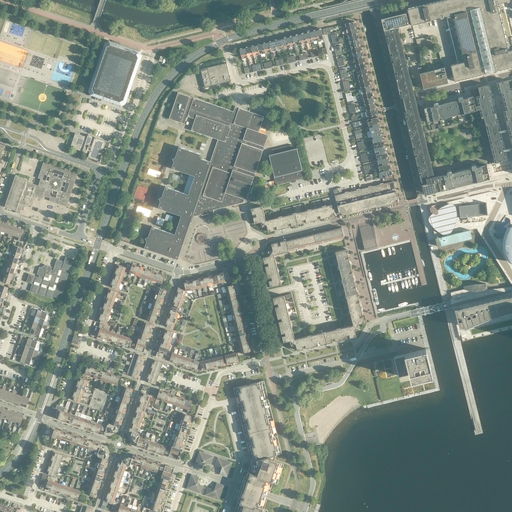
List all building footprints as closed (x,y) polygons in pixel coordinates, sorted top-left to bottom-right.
[(484,66),(470,10),(478,8),(492,64),(493,68),(494,71),(511,67),(511,35),(509,29),(508,23),(506,16),(503,3),(505,2),(510,1),(509,0),(443,0),(407,9),(408,13),(409,12),(411,19),(409,19),(411,25),(418,23),(437,19),(439,18),(441,18),(444,17),(446,17),(446,16),(448,22),(449,29),(453,44),(455,51),(456,57),(458,63),(455,64),(450,65),(450,66),(453,78),(454,81),(486,74),(485,70),(484,66)] [(477,0),(468,0),(485,68),(487,74),(496,72),(494,66),(477,0)] [(402,14),(381,19),(384,30),(398,27),(408,24),(407,20),(406,13),(405,14),(405,13),(402,14)] [(356,27),(354,21),(345,24),(346,30),(356,27)] [(357,33),(356,27),(346,30),(347,35),(357,33)] [(420,114),(418,106),(417,106),(416,102),(415,97),(398,27),(384,30),(386,37),(391,61),(392,64),(395,75),(398,90),(399,93),(401,101),(402,106),(403,109),(405,117),(406,120),(408,128),(408,131),(409,133),(424,195),(491,178),(492,183),(511,178),(511,79),(497,83),(492,84),(489,85),(486,85),(469,90),(471,97),(463,99),(462,95),(458,96),(458,99),(443,102),(444,103),(438,105),(437,101),(433,102),(434,106),(424,108),(429,130),(470,120),(471,123),(476,122),(486,165),(476,167),(475,164),(471,165),(471,167),(456,171),(457,172),(451,173),(451,170),(446,171),(447,174),(439,176),(431,142),(430,143),(423,113),(420,114)] [(321,29),(320,28),(319,29),(319,30),(315,31),(318,41),(324,39),(321,29)] [(315,30),(313,30),(313,31),(309,32),(312,42),(318,41),(315,31),(315,30)] [(309,32),(309,31),(308,32),(307,32),(307,33),(304,34),(306,43),(312,42),(309,32)] [(303,33),(302,33),(301,34),(298,35),(300,45),(306,43),(304,34),(303,33)] [(359,39),(357,33),(347,35),(349,41),(359,39)] [(298,35),(297,34),(296,34),(296,35),(296,36),(292,37),(294,46),(300,45),(298,35)] [(292,36),(291,36),(290,36),(290,37),(286,38),(289,48),(294,46),(292,37),(292,36)] [(416,39),(419,50),(433,47),(431,36),(416,39)] [(286,37),(285,37),(284,37),(284,38),(280,39),(283,49),(289,48),(286,38),(286,37)] [(276,40),(276,39),(275,40),(274,40),(274,41),(277,51),(283,49),(280,39),(277,40),(276,40)] [(360,45),(359,39),(349,41),(350,47),(360,45)] [(92,95),(96,96),(98,97),(98,96),(104,98),(103,99),(123,106),(127,104),(129,98),(131,99),(133,91),(132,91),(144,56),(142,52),(122,45),(122,43),(117,41),(116,43),(111,41),(107,43),(90,91),(92,95)] [(271,41),(270,41),(269,41),(269,42),(271,52),(277,51),(274,41),(271,42),(271,41)] [(265,43),(264,42),(263,42),(263,43),(263,44),(265,53),(271,52),(269,42),(265,43)] [(259,44),(258,44),(257,44),(257,45),(259,55),(265,53),(263,44),(259,45),(259,44)] [(253,45),(252,45),(251,45),(251,46),(254,56),(259,55),(257,45),(253,46),(253,45)] [(361,51),(360,45),(350,47),(352,53),(361,51)] [(247,47),(247,46),(246,47),(245,47),(245,48),(248,58),(254,56),(251,46),(247,47)] [(242,48),(241,48),(240,48),(240,49),(239,49),(242,59),(248,58),(245,48),(242,49),(242,48)] [(363,56),(361,51),(352,53),(353,59),(363,56)] [(364,62),(363,56),(353,59),(355,65),(364,62)] [(366,68),(364,62),(355,65),(356,70),(366,68)] [(231,81),(226,63),(207,67),(200,69),(205,88),(231,81)] [(444,67),(419,73),(423,89),(448,83),(444,67)] [(367,74),(366,68),(356,70),(357,76),(367,74)] [(369,80),(367,74),(357,76),(359,82),(369,80)] [(370,86),(369,80),(359,82),(360,88),(370,86)] [(371,92),(370,86),(360,88),(362,94),(371,92)] [(202,155),(179,147),(176,157),(173,159),(174,161),(172,168),(195,176),(188,194),(166,187),(162,197),(159,198),(161,201),(159,208),(181,215),(175,234),(152,226),(148,237),(146,238),(147,241),(145,247),(178,258),(191,219),(192,217),(202,214),(202,215),(214,212),(213,210),(243,202),(244,199),(246,200),(254,176),(252,176),(253,172),(255,173),(263,150),(261,149),(262,146),(264,147),(268,135),(259,131),(264,116),(239,108),(238,109),(237,109),(237,107),(235,107),(233,111),(194,98),(190,97),(178,92),(169,118),(184,124),(186,118),(187,118),(188,116),(193,118),(194,117),(195,118),(191,130),(218,139),(210,162),(201,158),(202,155)] [(373,97),(371,92),(362,94),(363,100),(373,97)] [(374,103),(373,97),(363,100),(365,105),(374,103)] [(376,109),(374,103),(365,105),(366,111),(376,109)] [(377,115),(376,109),(366,111),(365,112),(366,118),(377,115)] [(379,123),(378,117),(367,119),(368,125),(379,123)] [(380,128),(379,123),(368,125),(370,131),(380,128)] [(382,134),(380,128),(370,131),(371,137),(382,134)] [(87,137),(76,134),(75,137),(74,136),(70,147),(89,154),(87,157),(99,161),(104,147),(107,148),(109,142),(106,141),(105,141),(103,140),(102,140),(95,137),(94,137),(93,139),(87,137)] [(383,140),(382,134),(371,137),(373,143),(383,140)] [(385,146),(383,140),(373,143),(374,149),(385,146)] [(273,154),(269,155),(274,177),(276,185),(290,181),(291,183),(296,181),(295,180),(305,178),(303,170),(302,170),(297,148),(293,149),(292,145),(272,150),(273,154)] [(386,152),(385,146),(374,149),(375,154),(386,152)] [(388,158),(386,152),(375,154),(377,160),(388,158)] [(389,164),(388,158),(377,160),(378,166),(389,164)] [(44,161),(41,168),(43,169),(42,171),(41,170),(38,178),(43,180),(42,182),(40,181),(38,186),(26,182),(27,179),(15,175),(5,207),(16,211),(16,212),(20,214),(21,210),(23,210),(25,206),(31,208),(33,202),(32,202),(32,200),(34,200),(35,196),(42,198),(43,196),(50,198),(49,200),(66,206),(69,199),(70,197),(75,182),(75,180),(78,172),(71,170),(68,169),(44,161)] [(390,169),(389,164),(378,166),(374,167),(376,173),(380,172),(390,169)] [(392,175),(390,169),(380,172),(376,173),(377,179),(381,178),(385,177),(392,175)] [(342,193),(338,194),(334,195),(339,215),(398,201),(393,181),(387,182),(386,183),(342,193)] [(331,204),(324,206),(327,217),(335,215),(335,216),(335,215),(336,215),(334,208),(332,209),(331,204)] [(456,205),(452,204),(439,210),(437,208),(434,207),(432,208),(432,210),(435,213),(430,218),(430,221),(439,232),(445,236),(448,236),(453,234),(455,229),(458,223),(459,218),(458,209),(456,205)] [(485,204),(460,207),(462,218),(487,215),(485,204)] [(262,206),(255,208),(251,209),(253,218),(254,224),(261,222),(264,224),(266,221),(262,206)] [(327,217),(324,206),(309,210),(312,221),(318,220),(319,220),(318,219),(327,217)] [(312,221),(309,210),(295,213),(297,225),(306,223),(306,222),(312,221)] [(297,225),(295,213),(280,217),(283,228),(289,227),(297,225)] [(283,228),(280,217),(266,221),(264,224),(267,225),(268,232),(277,230),(283,228)] [(375,236),(372,224),(365,225),(359,227),(362,239),(363,241),(362,241),(365,249),(364,249),(365,251),(379,248),(378,246),(376,237),(375,236)] [(18,228),(13,226),(9,237),(10,238),(12,235),(15,236),(18,228)] [(23,230),(18,228),(15,236),(19,237),(17,240),(19,241),(23,230)] [(473,231),(437,239),(440,247),(476,238),(473,231)] [(286,241),(286,240),(280,242),(280,241),(279,241),(280,242),(271,244),(273,250),(271,253),(274,255),(289,251),(286,241)] [(9,248),(9,249),(20,253),(22,248),(14,245),(12,249),(9,248)] [(20,253),(9,249),(8,251),(11,252),(10,256),(18,258),(20,253)] [(350,264),(346,249),(335,252),(339,266),(350,264)] [(274,255),(271,253),(269,256),(263,258),(265,266),(264,266),(265,266),(266,273),(278,270),(274,255)] [(52,267),(44,264),(44,266),(41,267),(39,267),(37,274),(39,275),(39,277),(29,274),(26,282),(32,284),(30,291),(52,298),(53,296),(58,298),(59,293),(62,294),(73,259),(66,257),(64,262),(57,259),(53,270),(51,269),(52,267)] [(17,263),(5,260),(5,261),(8,262),(7,266),(15,269),(17,263)] [(136,265),(132,263),(129,273),(131,274),(131,273),(135,274),(138,266),(136,266),(136,265)] [(116,269),(116,270),(124,273),(125,269),(129,270),(130,267),(126,266),(126,267),(117,264),(115,268),(116,269)] [(353,278),(350,264),(339,266),(342,281),(353,278)] [(139,267),(138,266),(135,274),(139,275),(138,276),(140,277),(143,267),(139,266),(139,267)] [(147,269),(143,267),(140,277),(142,278),(142,277),(146,278),(148,270),(147,269)] [(13,274),(2,270),(1,271),(4,272),(3,276),(11,279),(13,274)] [(124,273),(116,270),(115,272),(114,271),(113,275),(123,279),(123,277),(122,277),(124,273)] [(150,270),(148,270),(146,278),(149,279),(149,280),(151,281),(154,271),(150,270)] [(281,284),(278,270),(266,273),(268,278),(267,279),(268,279),(270,287),(281,284)] [(158,272),(154,271),(151,281),(153,281),(153,280),(157,281),(159,273),(158,273),(158,272)] [(225,281),(223,272),(219,273),(219,274),(217,275),(219,283),(223,282),(224,286),(227,285),(226,281),(225,281)] [(161,274),(159,273),(157,281),(160,283),(159,286),(162,288),(164,284),(162,283),(165,275),(161,273),(161,274)] [(123,279),(113,275),(112,279),(113,279),(112,281),(120,284),(121,280),(122,280),(123,279)] [(11,279),(3,276),(2,280),(0,278),(0,280),(9,284),(11,279)] [(357,293),(353,278),(342,281),(346,296),(357,293)] [(120,284),(112,281),(112,282),(111,282),(109,286),(119,290),(120,288),(119,287),(120,284)] [(179,284),(178,288),(186,291),(184,283),(179,284)] [(8,287),(0,284),(0,290),(6,293),(8,287)] [(158,287),(156,293),(164,295),(165,294),(167,290),(158,287)] [(175,293),(184,296),(186,291),(178,288),(177,290),(177,289),(175,293)] [(118,292),(109,289),(107,293),(108,293),(107,294),(115,297),(117,294),(118,294),(118,292)] [(164,295),(156,293),(154,298),(163,301),(164,297),(164,295)] [(184,296),(175,293),(174,297),(175,297),(174,299),(182,302),(184,296)] [(361,308),(357,293),(346,296),(349,310),(361,308)] [(115,297),(107,294),(107,296),(106,296),(105,300),(115,303),(115,301),(114,301),(115,297)] [(470,304),(455,307),(460,325),(466,326),(473,324),(479,322),(488,318),(494,316),(500,314),(505,312),(511,310),(511,294),(502,296),(470,304)] [(284,295),(273,298),(274,304),(274,305),(274,304),(276,313),(287,310),(284,295)] [(163,301),(154,298),(152,304),(160,306),(161,305),(162,305),(163,301)] [(182,302),(174,299),(174,300),(173,300),(172,304),(180,307),(182,302)] [(115,303),(105,300),(104,303),(104,304),(104,305),(112,308),(113,304),(114,305),(115,303)] [(160,306),(152,304),(150,309),(159,312),(161,308),(160,308),(160,306)] [(180,307),(172,304),(170,308),(171,308),(171,310),(179,313),(180,307)] [(112,308),(104,305),(103,307),(102,307),(101,311),(111,314),(111,312),(110,312),(112,308)] [(364,322),(361,308),(349,310),(353,325),(356,327),(358,324),(364,322)] [(159,312),(150,309),(149,315),(157,317),(157,316),(158,316),(159,312)] [(38,310),(36,314),(32,313),(30,320),(38,323),(42,311),(38,310)] [(179,313),(171,310),(170,311),(169,311),(168,315),(177,318),(179,313)] [(291,324),(287,310),(276,313),(278,321),(280,327),(291,324)] [(47,313),(42,311),(38,323),(47,326),(49,322),(47,322),(49,316),(46,315),(47,313)] [(111,314),(101,311),(100,314),(101,314),(100,316),(108,319),(109,315),(110,316),(111,314)] [(157,317),(149,315),(147,320),(155,323),(157,319),(156,319),(157,317)] [(177,318),(168,315),(167,319),(167,321),(175,323),(177,318)] [(108,319),(100,316),(100,317),(99,317),(97,321),(107,325),(108,323),(107,322),(108,319)] [(38,323),(30,320),(28,323),(33,325),(30,333),(34,334),(38,323)] [(175,323),(167,321),(166,322),(164,326),(173,329),(175,323)] [(153,325),(144,322),(142,327),(150,330),(151,329),(152,328),(153,325)] [(47,326),(38,323),(34,334),(39,336),(42,328),(46,329),(47,326)] [(101,337),(103,338),(106,329),(102,328),(103,324),(100,323),(99,327),(100,328),(97,336),(101,338),(101,337)] [(295,339),(291,324),(280,327),(281,333),(281,334),(283,342),(290,340),(293,342),(295,339)] [(356,327),(353,325),(338,328),(341,340),(356,336),(354,330),(356,327)] [(150,330),(142,327),(140,333),(149,336),(150,332),(150,330)] [(341,340),(338,328),(323,332),(326,343),(341,340)] [(111,331),(106,329),(103,338),(104,338),(104,339),(108,340),(111,331)] [(174,332),(165,329),(164,333),(164,335),(172,338),(174,332)] [(117,333),(111,331),(108,340),(112,342),(112,341),(114,341),(117,333)] [(326,343),(323,332),(309,336),(312,347),(326,343)] [(122,335),(117,333),(114,341),(115,342),(119,344),(122,335)] [(149,336),(140,333),(138,338),(146,341),(147,339),(148,340),(149,336)] [(127,337),(122,335),(119,344),(123,345),(123,344),(125,345),(127,337)] [(172,338),(164,335),(163,336),(161,340),(170,343),(172,338)] [(312,347),(309,336),(295,339),(293,342),(295,344),(297,350),(312,347)] [(133,339),(127,337),(125,345),(126,345),(126,346),(130,348),(133,339)] [(21,345),(20,348),(29,351),(33,340),(28,338),(25,346),(21,345)] [(146,341),(138,338),(137,344),(133,342),(132,345),(136,347),(135,349),(143,352),(147,343),(146,343),(146,341)] [(37,341),(33,340),(29,351),(38,354),(39,351),(34,350),(37,341)] [(170,343),(161,340),(160,344),(161,344),(160,346),(168,349),(170,343)] [(168,349),(160,346),(160,348),(159,348),(156,356),(164,359),(165,357),(169,358),(170,355),(166,354),(168,349)] [(249,347),(248,346),(240,348),(241,352),(237,353),(238,356),(242,355),(242,353),(251,351),(250,347),(249,347)] [(29,351),(20,348),(19,352),(18,355),(22,356),(20,361),(25,363),(29,351)] [(435,388),(426,349),(421,350),(418,351),(411,352),(395,356),(392,357),(373,361),(383,401),(435,388)] [(38,354),(29,351),(25,363),(29,365),(32,356),(36,358),(38,354)] [(134,353),(130,351),(129,353),(132,354),(133,354),(134,354),(132,358),(142,361),(142,360),(143,360),(144,356),(134,353)] [(172,352),(170,359),(169,361),(173,362),(174,362),(175,362),(178,354),(172,352)] [(183,356),(178,354),(175,362),(176,363),(180,365),(183,356)] [(189,358),(183,356),(180,365),(184,366),(184,365),(186,366),(189,358)] [(142,361),(132,358),(131,363),(130,362),(129,361),(126,360),(126,362),(141,367),(142,363),(141,363),(142,361)] [(194,360),(189,358),(186,366),(187,366),(187,367),(191,369),(194,360)] [(163,363),(153,359),(151,363),(152,363),(152,365),(161,368),(163,364),(164,364),(164,365),(167,366),(168,364),(163,362),(163,363)] [(200,362),(194,360),(191,369),(195,370),(195,369),(197,370),(200,362)] [(141,367),(126,362),(125,364),(128,365),(129,364),(130,365),(128,369),(138,372),(138,371),(139,371),(141,367)] [(86,374),(90,376),(93,367),(91,367),(91,366),(87,365),(84,374),(83,373),(82,377),(85,378),(86,374)] [(161,368),(152,365),(151,367),(150,366),(149,370),(164,375),(164,373),(161,372),(161,373),(160,372),(161,368)] [(94,368),(93,367),(90,376),(94,377),(93,378),(95,378),(98,368),(94,367),(94,368)] [(102,370),(98,368),(95,378),(97,379),(97,378),(101,379),(103,371),(102,371),(102,370)] [(138,372),(128,369),(127,373),(126,373),(126,372),(123,371),(122,373),(126,375),(127,374),(137,378),(138,374),(137,374),(138,372)] [(164,375),(149,370),(148,374),(148,376),(157,379),(159,374),(160,375),(160,376),(163,377),(164,375)] [(105,372),(103,371),(101,379),(104,381),(104,382),(106,382),(109,372),(105,371),(105,372)] [(113,374),(109,372),(106,382),(107,383),(108,382),(112,383),(114,375),(113,374)] [(116,375),(114,375),(112,383),(115,384),(115,385),(117,386),(120,376),(116,375)] [(157,379),(148,376),(147,378),(146,377),(145,381),(152,383),(155,384),(155,385),(160,386),(160,384),(158,383),(157,383),(156,383),(157,379)] [(78,381),(77,382),(85,385),(86,382),(88,382),(88,380),(78,377),(77,381),(78,381)] [(264,380),(252,383),(250,384),(249,382),(247,383),(247,384),(233,388),(235,397),(236,401),(236,403),(251,461),(251,463),(250,465),(254,467),(252,473),(248,471),(244,470),(240,481),(242,482),(241,487),(239,490),(237,490),(233,501),(237,502),(235,508),(233,511),(267,511),(268,511),(268,510),(264,509),(267,500),(264,499),(266,495),(267,490),(270,491),(273,483),(277,484),(284,464),(273,460),(273,459),(273,456),(282,453),(264,380)] [(85,385),(77,382),(77,384),(76,384),(75,388),(84,391),(85,389),(84,389),(85,385)] [(124,388),(122,391),(130,394),(131,393),(132,393),(133,389),(124,386),(125,385),(121,383),(120,386),(124,388)] [(6,386),(5,386),(0,399),(2,400),(3,398),(6,399),(9,391),(5,390),(6,386)] [(84,391),(75,388),(73,392),(74,392),(74,393),(82,396),(83,392),(84,393),(84,391)] [(12,392),(9,391),(6,399),(9,400),(8,402),(11,403),(15,389),(13,389),(12,392)] [(17,390),(15,389),(11,403),(13,403),(13,402),(16,403),(19,395),(15,394),(17,390)] [(164,391),(160,389),(156,399),(158,400),(159,399),(162,400),(165,392),(163,391),(164,391)] [(130,394),(122,391),(120,397),(129,400),(130,396),(130,394)] [(22,396),(19,395),(16,403),(19,404),(19,405),(21,406),(25,393),(24,392),(22,396)] [(141,396),(140,398),(148,400),(150,397),(154,398),(155,395),(151,393),(150,395),(142,392),(140,396),(141,396)] [(166,393),(165,392),(162,400),(166,401),(166,402),(167,403),(171,393),(167,392),(166,393)] [(27,393),(25,393),(21,406),(23,407),(23,405),(27,406),(30,397),(29,397),(29,398),(26,397),(27,393)] [(82,396),(74,393),(73,395),(72,395),(71,399),(81,402),(81,400),(80,400),(82,396)] [(175,395),(171,393),(167,403),(169,404),(169,403),(173,404),(176,396),(174,395),(175,395)] [(177,396),(176,396),(173,404),(177,405),(176,406),(178,407),(182,397),(178,396),(177,396)] [(129,400),(120,397),(119,402),(127,405),(127,404),(128,404),(129,400)] [(185,398),(182,397),(178,407),(180,407),(180,406),(184,408),(187,400),(185,399),(185,398)] [(148,400),(140,398),(140,399),(139,399),(138,403),(147,406),(148,400)] [(188,400),(187,400),(184,408),(188,409),(187,413),(189,414),(191,410),(189,409),(192,401),(188,399),(188,400)] [(127,405),(119,402),(117,407),(126,411),(127,407),(126,407),(127,405)] [(147,406),(138,403),(136,407),(137,407),(136,409),(145,411),(147,406)] [(50,416),(59,419),(61,419),(64,411),(59,409),(60,406),(57,405),(56,408),(53,408),(50,416)] [(113,412),(115,413),(123,416),(123,414),(124,415),(126,411),(117,407),(115,407),(113,412)] [(8,410),(3,408),(0,416),(0,420),(1,420),(1,418),(5,419),(8,410)] [(145,411),(136,409),(136,410),(135,410),(134,414),(143,417),(145,411)] [(13,411),(8,410),(5,419),(4,422),(9,423),(13,411)] [(18,413),(13,411),(9,423),(14,425),(15,423),(18,413)] [(69,413),(64,411),(61,419),(63,420),(62,421),(66,422),(69,413)] [(24,415),(18,413),(15,423),(19,424),(18,426),(20,427),(24,415)] [(75,415),(69,413),(66,422),(70,423),(72,423),(75,415)] [(123,416),(115,413),(113,418),(122,421),(123,418),(122,417),(123,416)] [(183,413),(181,418),(190,421),(191,418),(191,417),(191,416),(183,413)] [(143,417),(134,414),(133,418),(133,420),(141,422),(143,417)] [(80,417),(75,415),(72,423),(74,424),(73,424),(77,426),(80,417)] [(86,419),(80,417),(77,426),(81,427),(81,426),(83,427),(86,419)] [(113,418),(111,424),(116,426),(119,427),(120,425),(120,426),(122,421),(113,418)] [(190,421),(181,418),(179,424),(187,427),(188,425),(189,425),(190,421)] [(91,421),(86,419),(83,427),(84,428),(88,430),(91,421)] [(141,422),(133,420),(132,421),(130,425),(139,428),(141,422)] [(97,423),(91,421),(88,430),(92,431),(92,430),(94,431),(97,423)] [(102,425),(97,423),(94,431),(95,431),(95,432),(99,433),(102,425)] [(108,423),(107,426),(108,427),(106,431),(109,432),(111,431),(111,432),(112,432),(113,432),(113,431),(113,430),(115,429),(116,426),(111,424),(108,423)] [(187,427),(179,424),(177,429),(186,432),(188,428),(187,428),(187,427)] [(53,427),(47,425),(44,434),(47,434),(45,438),(48,439),(50,435),(53,427)] [(108,427),(107,426),(102,425),(99,433),(103,435),(103,434),(105,435),(106,431),(108,427)] [(139,428),(130,425),(129,429),(130,429),(129,431),(132,432),(137,433),(139,428)] [(59,430),(57,429),(55,437),(59,439),(58,440),(60,440),(63,430),(60,429),(59,430)] [(186,432),(177,429),(176,435),(184,437),(184,436),(185,436),(186,432)] [(67,432),(63,430),(60,440),(62,441),(62,440),(66,441),(68,433),(67,433),(67,432)] [(137,433),(132,432),(131,434),(132,437),(131,437),(131,438),(132,439),(133,439),(134,441),(137,442),(139,437),(141,434),(137,433)] [(70,434),(68,433),(66,441),(69,442),(69,443),(71,444),(74,434),(70,433),(70,434)] [(78,435),(74,434),(71,444),(73,444),(73,443),(77,445),(79,437),(78,436),(78,435)] [(184,437),(176,435),(174,440),(183,443),(184,439),(183,439),(184,437)] [(81,437),(79,437),(77,445),(80,446),(80,447),(82,448),(85,438),(81,436),(81,437)] [(139,437),(137,442),(136,445),(138,445),(138,446),(142,448),(145,439),(139,437)] [(89,439),(85,438),(82,448),(83,448),(84,447),(87,448),(90,440),(89,440),(89,439)] [(150,441),(145,439),(142,448),(145,449),(146,448),(148,449),(150,441)] [(92,441),(90,440),(87,448),(91,450),(91,451),(93,451),(96,442),(92,440),(92,441)] [(183,443),(174,440),(172,446),(180,449),(180,447),(181,447),(183,443)] [(156,443),(150,441),(148,449),(149,449),(149,450),(153,451),(156,443)] [(100,443),(96,442),(93,451),(94,452),(95,451),(98,452),(99,452),(100,447),(101,444),(99,444),(100,443)] [(161,444),(156,443),(153,451),(157,453),(157,452),(158,452),(161,444)] [(167,446),(161,444),(158,452),(160,453),(160,454),(164,455),(167,446)] [(180,449),(172,446),(170,451),(166,450),(165,453),(169,454),(168,457),(177,460),(179,454),(180,451),(179,450),(180,449)] [(103,448),(100,447),(99,452),(98,452),(97,455),(100,456),(106,458),(107,455),(105,453),(106,452),(106,451),(106,450),(105,450),(104,450),(103,448)] [(63,455),(53,451),(52,455),(52,457),(61,460),(63,456),(64,456),(64,457),(67,458),(67,456),(63,455)] [(204,461),(199,451),(195,465),(202,468),(204,461)] [(213,456),(199,451),(204,461),(211,463),(213,456)] [(133,455),(132,458),(130,463),(134,464),(133,465),(135,466),(139,456),(135,455),(134,456),(133,455)] [(100,456),(98,461),(107,464),(108,461),(108,460),(108,458),(106,458),(100,456)] [(142,457),(139,456),(135,466),(137,466),(137,465),(141,467),(144,459),(142,458),(142,457)] [(61,460),(52,457),(51,459),(50,459),(49,462),(64,467),(64,466),(62,465),(61,465),(60,465),(61,460)] [(122,460),(121,463),(126,465),(129,466),(130,463),(132,458),(129,457),(127,458),(126,458),(126,457),(125,457),(125,458),(124,458),(124,459),(122,460)] [(145,459),(144,459),(141,467),(145,468),(144,469),(146,470),(150,460),(146,458),(145,459)] [(218,458),(215,465),(222,467),(232,462),(218,458)] [(153,461),(150,460),(146,470),(148,470),(148,469),(152,471),(155,462),(153,462),(153,461)] [(107,464),(98,461),(96,467),(105,470),(105,468),(106,468),(107,464)] [(64,467),(49,462),(48,466),(49,466),(48,468),(58,471),(59,467),(60,467),(60,468),(63,469),(64,467)] [(126,465),(121,463),(118,462),(118,464),(117,463),(116,467),(124,470),(126,465)] [(156,463),(155,462),(152,471),(156,472),(155,473),(157,473),(161,464),(156,462),(156,463)] [(227,477),(232,462),(222,467),(220,474),(227,477)] [(164,468),(161,466),(160,470),(163,471),(163,473),(162,476),(170,479),(170,477),(171,477),(174,468),(165,465),(164,468)] [(105,470),(96,467),(95,472),(103,475),(105,471),(104,471),(105,470)] [(124,470),(116,467),(114,471),(115,471),(115,473),(123,476),(124,470)] [(58,471),(48,468),(47,470),(47,469),(45,473),(56,477),(60,479),(61,477),(58,476),(57,476),(56,476),(58,471)] [(103,475),(95,472),(93,478),(101,481),(101,479),(102,479),(103,475)] [(123,476),(115,473),(114,475),(113,474),(112,478),(121,481),(123,476)] [(199,477),(191,474),(187,488),(197,484),(199,477)] [(49,489),(51,490),(54,482),(50,480),(51,476),(48,475),(47,479),(48,480),(45,488),(49,490),(49,489)] [(170,479),(162,476),(160,482),(168,485),(170,481),(169,480),(170,479)] [(101,481),(93,478),(91,483),(100,486),(101,482),(100,482),(101,481)] [(121,481),(112,478),(111,482),(111,484),(119,487),(121,481)] [(59,483),(54,482),(51,490),(53,490),(52,491),(56,492),(59,483)] [(168,485),(160,482),(158,487),(166,490),(166,488),(167,489),(168,485)] [(65,485),(59,483),(56,492),(60,494),(60,493),(62,493),(65,485)] [(100,486),(91,483),(89,489),(97,491),(98,490),(100,486)] [(217,483),(214,490),(219,500),(224,485),(217,483)] [(119,487),(111,484),(110,485),(108,489),(117,492),(119,487)] [(203,486),(197,484),(187,488),(201,493),(203,486)] [(70,487),(65,485),(62,493),(63,494),(63,495),(67,496),(70,487)] [(75,489),(70,487),(67,496),(71,497),(72,497),(75,489)] [(166,490),(158,487),(156,492),(165,495),(166,492),(165,491),(166,490)] [(207,487),(205,495),(219,500),(214,490),(207,487)] [(81,491),(75,489),(72,497),(74,498),(78,500),(81,491)] [(97,491),(89,489),(88,493),(84,491),(83,494),(87,496),(87,494),(96,497),(97,493),(97,491)] [(117,492),(108,489),(107,493),(108,493),(107,495),(115,497),(117,492)] [(165,495),(156,492),(154,498),(162,501),(163,499),(165,495)] [(115,497),(107,495),(107,496),(106,496),(105,500),(113,503),(113,504),(117,506),(118,503),(114,501),(115,497)] [(162,501),(154,498),(152,503),(161,506),(162,502),(162,501)] [(82,504),(78,503),(77,505),(80,506),(81,505),(82,506),(80,510),(85,511),(89,511),(90,511),(92,508),(82,505),(82,504)] [(161,506),(152,503),(150,509),(158,511),(159,510),(160,510),(161,506)]
